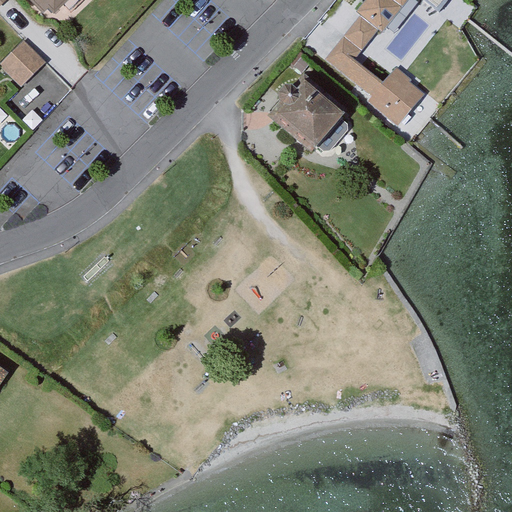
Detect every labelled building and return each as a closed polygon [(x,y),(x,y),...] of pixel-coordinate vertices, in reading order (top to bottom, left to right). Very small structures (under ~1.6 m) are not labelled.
[(35,0),(50,15),(66,0),(35,0)] [(365,0),(355,13),(360,16),(378,31),(381,34),(408,0),(365,0)] [(412,81),(396,68),(383,84),(355,60),(378,31),(360,16),(325,60),(372,98),(368,103),(398,127),(424,95),(410,83),(412,81)] [(0,64),(0,65),(21,88),(47,64),(25,41),(0,64)] [(347,116),(309,82),(278,118),(316,151),(347,116)] [(0,399),(12,384),(0,374),(0,399)]
